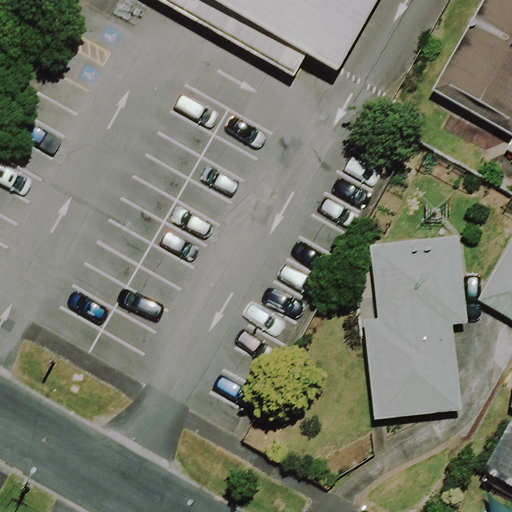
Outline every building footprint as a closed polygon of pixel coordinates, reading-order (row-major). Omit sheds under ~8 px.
[(151,0),(319,93),(371,0),(151,0)] [(511,0),(485,0),(430,104),(509,145),(503,155),(511,160),(511,0)] [(471,284),(459,285),(454,242),(367,252),(376,324),(360,326),(371,424),(457,414),(446,324),(463,321),(463,317),(475,316),(471,284)] [(511,244),(476,305),(511,326),(511,244)] [(511,454),(498,482),(511,489),(511,454)]
